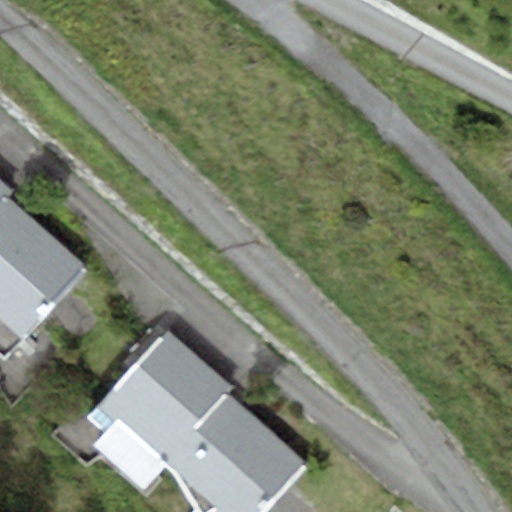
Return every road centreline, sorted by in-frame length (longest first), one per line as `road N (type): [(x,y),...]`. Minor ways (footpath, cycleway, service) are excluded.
road 1 (residential): [(480,511),(436,447),(352,356),(0,22)]
road 2 (unclassified): [(342,0),(511,93)]
